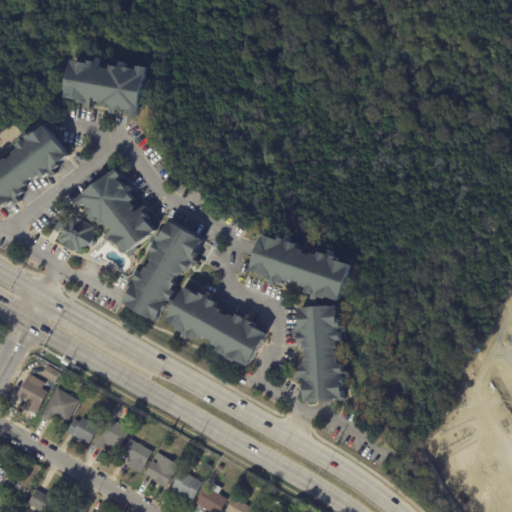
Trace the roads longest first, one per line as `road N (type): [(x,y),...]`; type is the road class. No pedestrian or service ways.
road 1 (secondary): [(26,322),(353,511)]
road 2 (secondary): [(399,511),(358,478),(112,334)]
road 3 (residential): [(0,428),(145,511)]
